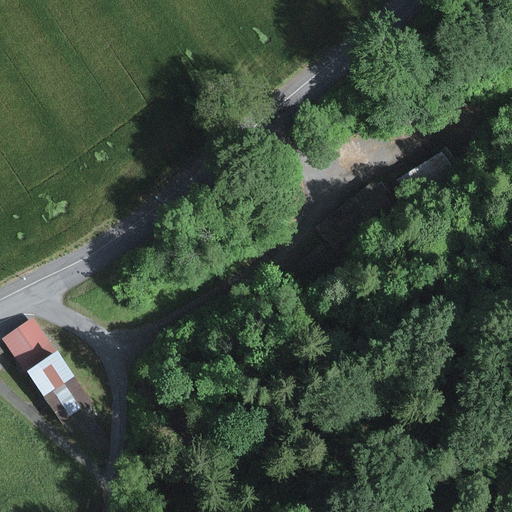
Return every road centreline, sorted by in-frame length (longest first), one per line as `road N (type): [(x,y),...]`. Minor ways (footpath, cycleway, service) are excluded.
road 1 (unclassified): [(0,312),(133,236),(417,0)]
road 2 (unclassified): [(109,511),(118,379),(109,343)]
